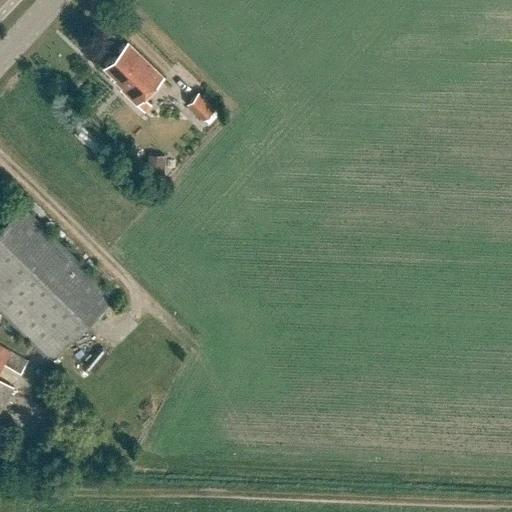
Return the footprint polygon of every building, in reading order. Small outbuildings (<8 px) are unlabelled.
[(164,78),(128,42),(103,66),(115,78),(114,79),(121,87),(120,88),(130,99),(126,103),(140,117),(151,106),(143,98),(164,78)] [(199,91),(187,104),(203,120),(216,107),(199,91)] [(164,174),(165,156),(148,154),(147,173),(164,174)] [(25,204),(0,228),(0,313),(49,362),(65,346),(116,294),(25,204)] [(0,411),(27,362),(9,351),(0,346),(0,411)] [(26,457),(26,440),(11,440),(11,457),(26,457)]
